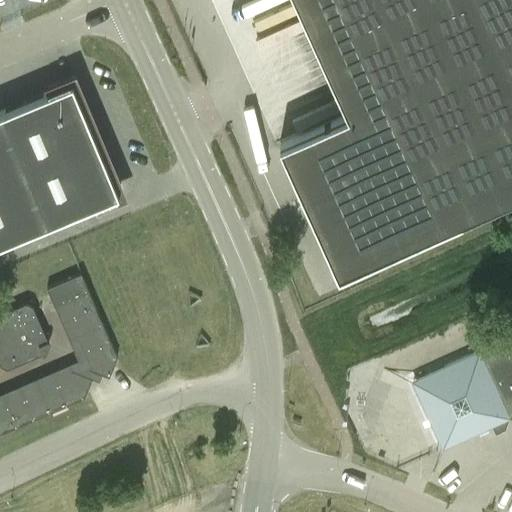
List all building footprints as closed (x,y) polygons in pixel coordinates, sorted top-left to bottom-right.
[(511,0),(298,0),(348,109),(280,140),(339,270),(511,192),(511,0)] [(72,80),(0,110),(0,241),(119,191),(72,80)] [(90,368),(109,376),(117,356),(88,290),(88,289),(81,272),(53,284),(90,368)] [(47,339),(32,305),(25,302),(0,312),(0,364),(0,365),(7,367),(42,352),(38,343),(47,339)] [(511,303),(504,307),(509,318),(507,319),(511,330),(511,340),(480,355),(478,350),(412,380),(442,446),(497,421),(500,415),(507,418),(511,405),(511,303)] [(0,432),(84,396),(92,377),(71,370),(0,401),(0,432)]
